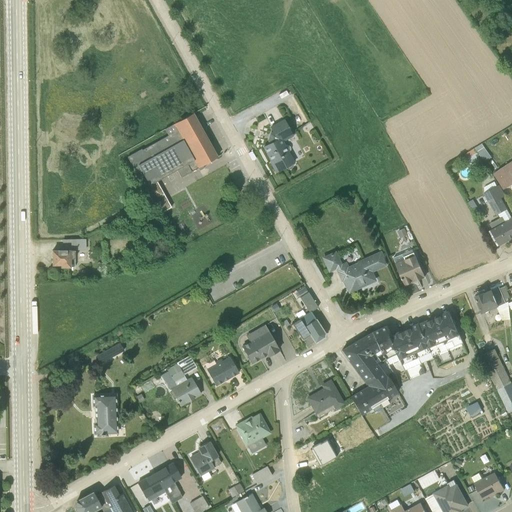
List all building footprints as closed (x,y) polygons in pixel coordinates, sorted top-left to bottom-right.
[(127,157),(145,189),(156,182),(176,170),(181,178),(198,168),(199,171),(202,169),(204,168),(202,166),(217,158),(192,114),(173,124),(164,130),(167,136),(141,150),(141,149),(127,157)] [(269,128),(272,132),(269,134),(267,141),(268,144),(263,147),(271,162),(270,163),(276,172),(285,168),(286,170),(288,170),(291,169),(292,167),(293,166),(292,164),(294,163),(289,152),(290,149),(289,147),(288,146),(286,145),(285,145),(283,142),(293,136),(284,119),(269,128)] [(476,146),(485,161),(493,157),(484,142),(476,146)] [(511,161),(493,174),(503,190),(511,183),(511,161)] [(170,207),(156,182),(145,189),(152,202),(153,202),(159,214),(170,207)] [(494,213),(496,215),(498,215),(500,218),(489,224),(492,229),(491,230),(499,245),(511,238),(511,219),(508,212),(501,199),(505,196),(499,185),(496,186),(494,182),(483,188),(485,190),(483,190),(485,193),(484,194),(494,213)] [(480,213),(473,200),(468,203),(475,216),(480,213)] [(410,241),(413,240),(408,227),(404,229),(404,228),(397,231),(401,238),(407,236),(410,241)] [(52,251),(52,265),(61,265),(61,267),(74,266),(74,251),(85,250),(85,239),(62,240),(62,250),(52,251)] [(424,277),(412,249),(394,258),(404,283),(405,285),(424,277)] [(371,271),(385,265),(379,251),(347,266),(345,262),(341,264),(336,252),(323,258),(328,270),(335,267),(345,288),(347,287),(349,291),(348,291),(349,292),(375,280),(371,271)] [(483,292),(474,296),(482,314),(496,307),(502,320),(504,320),(505,324),(510,324),(507,298),(509,297),(505,286),(499,289),(499,287),(492,290),(492,289),(484,293),(483,292)] [(311,312),(317,307),(308,292),(299,298),(308,312),(292,324),(306,346),(313,341),(315,343),(324,337),(325,333),(311,312)] [(444,345),(447,350),(462,343),(449,311),(448,311),(418,324),(432,356),(440,353),(438,347),(444,345)] [(433,358),(418,324),(390,335),(400,360),(404,370),(405,371),(433,358)] [(241,346),(250,364),(266,356),(267,357),(279,350),(264,325),(245,336),(248,341),(241,346)] [(385,375),(384,374),(376,364),(380,361),(377,357),(381,354),(381,355),(388,365),(400,360),(390,335),(386,326),(371,333),(341,350),(359,374),(364,382),(363,382),(365,385),(366,384),(367,386),(349,397),(360,416),(361,416),(371,409),(374,412),(389,403),(387,399),(398,393),(387,375),(385,375)] [(486,346),(484,341),(474,345),(477,350),(486,346)] [(102,363),(127,354),(124,346),(99,355),(102,363)] [(495,348),(480,356),(508,413),(511,412),(511,414),(511,383),(511,381),(495,349),(495,348)] [(183,375),(196,368),(189,356),(176,363),(176,364),(166,370),(167,371),(160,376),(174,399),(175,398),(180,406),(200,394),(190,377),(186,380),(183,375)] [(206,370),(214,387),(238,373),(229,357),(221,361),(220,359),(215,362),(216,364),(206,370)] [(307,398),(318,417),(334,409),(343,404),(330,381),(322,385),(324,388),(307,398)] [(139,385),(131,389),(134,395),(142,391),(139,385)] [(118,434),(116,394),(91,395),(91,407),(93,407),(94,423),(92,423),(92,435),(96,435),(96,437),(107,437),(107,435),(118,434)] [(140,394),(135,396),(139,403),(144,400),(140,394)] [(469,405),(473,413),(482,409),(477,400),(469,405)] [(259,414),(251,418),(251,417),(250,417),(250,418),(244,422),(243,421),(235,425),(237,428),(251,453),(253,456),(261,451),(260,448),(265,445),(261,438),(269,433),(259,414)] [(209,441),(196,448),(198,452),(188,457),(199,477),(200,476),(203,481),(210,477),(208,472),(214,468),(214,467),(221,464),(217,457),(218,456),(209,441)] [(181,479),(172,462),(154,473),(165,492),(171,503),(181,497),(174,483),(181,479)] [(251,475),(256,484),(271,476),(266,466),(251,475)] [(490,498),(505,490),(494,472),(482,479),(479,473),(471,478),(474,483),(473,483),(482,499),(489,496),(490,498)] [(148,502),(165,492),(154,473),(137,483),(145,499),(146,498),(148,502)] [(453,480),(446,484),(447,485),(432,494),(433,494),(425,498),(432,511),(462,511),(461,509),(468,505),(457,484),(456,485),(453,480)] [(239,484),(227,490),(231,497),(243,491),(239,484)] [(131,511),(128,504),(130,503),(128,500),(126,501),(122,494),(119,496),(113,485),(101,492),(101,493),(95,496),(100,507),(103,511),(109,508),(110,511),(131,511)] [(100,507),(93,493),(92,492),(76,501),(74,506),(77,511),(97,511),(96,510),(100,507)] [(230,506),(233,511),(264,511),(263,509),(260,510),(251,494),(230,506)] [(189,503),(193,511),(200,511),(208,508),(201,496),(189,503)] [(401,505),(390,511),(391,511),(425,511),(420,502),(405,511),(401,505)]
